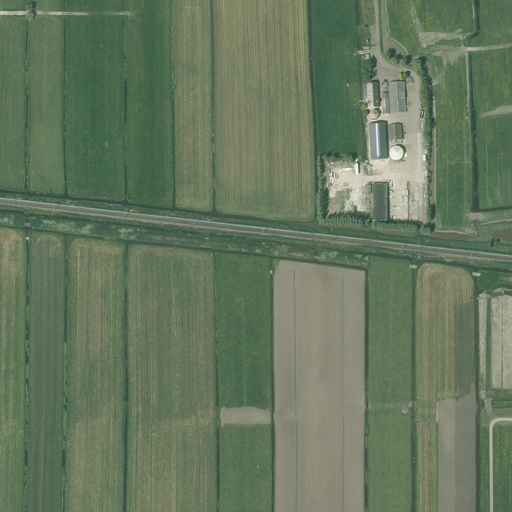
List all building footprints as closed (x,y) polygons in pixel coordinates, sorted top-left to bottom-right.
[(404,82),(389,83),(389,94),(391,123),(406,122),(404,82)] [(378,108),(377,84),(367,85),(363,85),(363,93),(367,92),(368,109),(371,108),(376,108),(378,108)] [(371,112),(368,116),(371,121),(377,120),(379,116),(376,111),(371,112)] [(374,123),(369,123),(370,158),(385,158),(384,123),(374,123)] [(389,141),(402,141),(401,125),(388,126),(389,141)] [(396,162),(398,161),(400,161),(401,159),(402,158),(403,156),(403,154),(402,152),(401,150),(400,149),(398,148),(396,148),(394,148),(392,149),(391,150),(390,152),(389,154),(389,156),(390,157),(391,159),(392,160),(394,161),(396,162)] [(372,221),(387,221),(387,185),(372,185),(372,221)]
